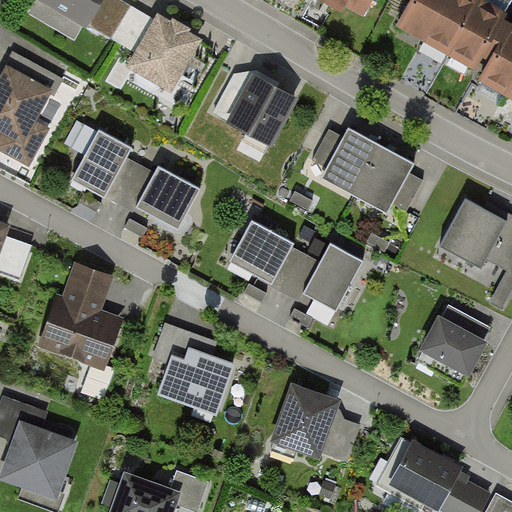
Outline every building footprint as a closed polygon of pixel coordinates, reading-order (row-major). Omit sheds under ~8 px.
[(84,26),(114,44),(133,13),(110,0),(41,0),(39,5),(81,30),(84,26)] [(341,0),(364,12),(370,0),(341,0)] [(403,0),(391,23),(468,66),(496,15),(468,0),(403,0)] [(129,69),(169,93),(198,45),(158,21),(155,26),(133,13),(114,44),(136,57),(129,69)] [(475,80),(511,100),(511,31),(504,27),(475,80)] [(0,141),(0,151),(27,166),(46,132),(28,122),(43,95),(53,100),(62,83),(11,55),(2,72),(0,71),(0,70),(0,133),(3,136),(0,141)] [(228,123),(270,147),(296,102),(253,78),(228,123)] [(316,180),(379,215),(386,202),(406,214),(423,184),(403,172),(407,164),(345,129),(339,139),(328,132),(310,164),(321,170),(316,180)] [(122,207),(144,168),(128,159),(133,151),(102,133),(74,180),(122,207)] [(139,210),(179,233),(202,192),(162,170),(158,176),(144,168),(122,207),(136,215),(139,210)] [(501,309),(511,288),(511,218),(504,214),(499,224),(460,203),(437,248),(475,267),(480,257),(503,269),(487,301),(501,309)] [(231,261),(270,284),(286,293),(308,254),(293,245),(253,223),(231,261)] [(0,227),(0,274),(16,280),(28,247),(0,237),(0,235),(2,229),(0,227)] [(334,246),(324,263),(308,254),(286,293),(302,302),(306,293),(336,310),(363,262),(334,246)] [(40,347),(102,369),(119,322),(98,314),(111,278),(74,265),(61,301),(57,300),(40,347)] [(427,354),(470,377),(488,343),(444,320),(427,354)] [(152,394),(209,415),(227,365),(209,358),(215,343),(163,324),(149,360),(163,365),(152,394)] [(273,442),(317,459),(338,403),(295,387),(273,442)] [(0,469),(0,479),(49,498),(70,443),(17,423),(0,469)] [(482,511),(490,499),(451,478),(456,468),(406,442),(384,483),(433,510),(434,508),(441,511),(482,511)] [(113,511),(166,511),(170,503),(194,511),(196,511),(208,482),(180,472),(172,492),(127,475),(113,511)] [(511,511),(511,510),(490,499),(482,511),(511,511)]
